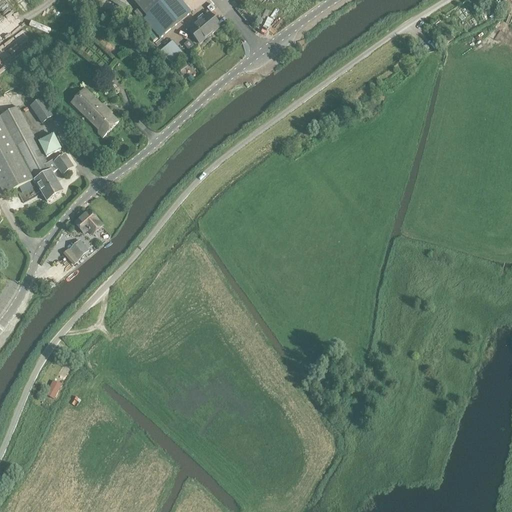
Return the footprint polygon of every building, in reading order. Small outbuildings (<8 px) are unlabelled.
[(10,33),(25,22),(7,0),(0,0),(0,14),(7,9),(12,15),(4,21),(8,26),(5,28),(10,33)] [(168,0),(132,0),(147,18),(168,0)] [(162,36),(204,0),(171,0),(149,20),(162,36)] [(200,44),(220,27),(209,14),(189,31),(200,44)] [(161,51),(173,65),(186,54),(173,40),(161,51)] [(187,59),(178,65),(189,81),(198,75),(187,59)] [(85,90),(71,104),(99,131),(101,129),(107,134),(118,122),(111,116),(113,114),(103,104),(101,105),(85,90)] [(30,108),(42,125),(53,117),(42,100),(30,108)] [(51,170),(19,108),(0,117),(0,186),(5,196),(34,181),(47,202),(63,192),(52,173),(58,170),(54,163),(53,164),(56,168),(51,170)] [(40,143),(46,156),(60,149),(53,136),(40,143)] [(59,160),(54,163),(58,170),(62,176),(74,168),(64,154),(58,158),(59,160)] [(74,225),(90,240),(95,235),(91,231),(99,223),(87,211),(79,220),(74,225)] [(80,242),(66,254),(75,263),(78,260),(80,262),(90,253),(80,242)] [(53,382),(46,396),(55,401),(62,386),(53,382)]
